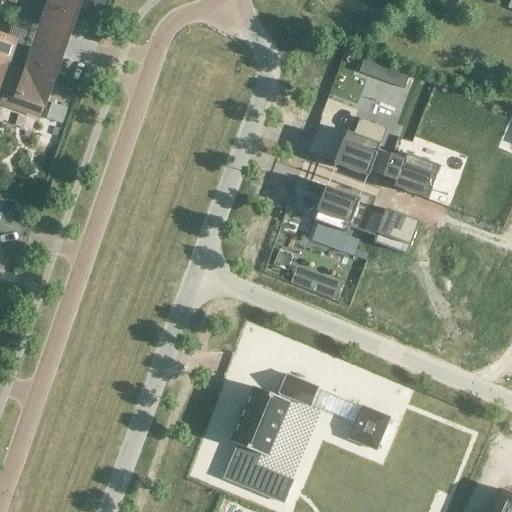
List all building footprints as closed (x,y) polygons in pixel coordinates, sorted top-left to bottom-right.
[(46,0),(51,2),(44,24),(69,33),(80,0),(46,0)] [(93,0),(91,9),(101,12),(105,0),(93,0)] [(14,42),(0,37),(0,103),(4,105),(17,68),(6,64),(14,42)] [(60,58),(35,49),(27,72),(17,68),(4,105),(40,118),(60,58)] [(365,59),(360,73),(404,89),(410,75),(365,59)] [(347,132),(334,165),(368,178),(370,172),(383,177),(392,155),(379,150),(381,144),(347,132)] [(392,155),(383,177),(397,182),(394,188),(428,200),(441,166),(407,154),(405,159),(392,155)] [(326,187),(314,221),(347,234),(349,228),(363,233),(371,210),(358,206),(360,200),(326,187)] [(371,210),(363,233),(376,238),(374,244),(407,256),(420,222),(386,210),(384,215),(371,210)] [(366,261),(368,255),(356,250),(354,257),(366,261)] [(296,270),(291,284),(334,301),(340,286),(297,270),(296,270)] [(238,445),(224,478),(283,503),(293,481),(256,466),(260,454),(267,457),(290,402),(287,401),(289,397),(311,407),(319,389),(286,375),(278,393),(281,394),(280,398),(254,387),(231,442),(238,445)] [(362,407),(349,439),(376,450),(389,418),(362,407)] [(511,511),(511,494),(502,491),(492,511),(511,511)]
